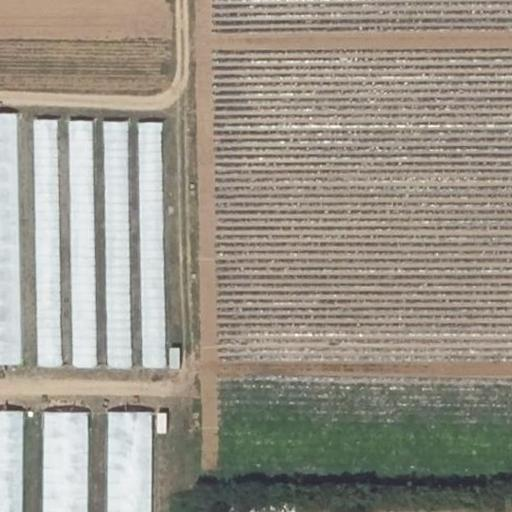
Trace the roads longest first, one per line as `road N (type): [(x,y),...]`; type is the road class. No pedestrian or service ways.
road 1 (track): [(181,84),(189,366),(166,389),(0,387)]
road 2 (track): [(182,0),(181,84),(160,102),(0,102)]
